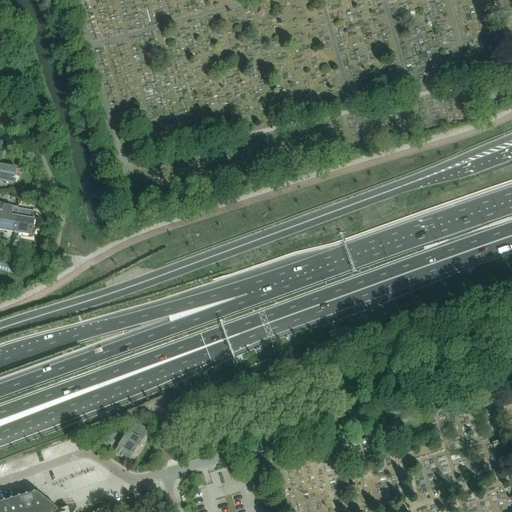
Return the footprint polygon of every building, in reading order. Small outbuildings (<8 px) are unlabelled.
[(163,132),(145,137),(148,151),(166,146),(163,132)] [(7,143),(6,151),(15,152),(16,144),(7,143)] [(0,165),(0,181),(12,184),(15,168),(0,165)] [(21,199),(20,206),(30,207),(31,200),(21,199)] [(0,230),(13,232),(17,207),(0,204),(0,205),(0,230)] [(17,207),(13,232),(30,235),(32,220),(17,217),(19,207),(17,207)] [(127,462),(147,428),(134,420),(127,429),(121,437),(118,440),(121,443),(114,453),(127,462)] [(107,447),(117,434),(110,429),(100,442),(103,444),(107,447)] [(0,511),(54,511),(57,509),(56,509),(51,505),(51,504),(50,504),(38,494),(38,493),(37,494),(36,493),(34,493),(34,492),(31,495),(27,496),(27,495),(26,495),(24,496),(23,497),(19,498),(18,497),(16,498),(16,499),(12,500),(11,499),(9,501),(8,501),(4,502),(4,501),(1,503),(0,503),(0,511)]
